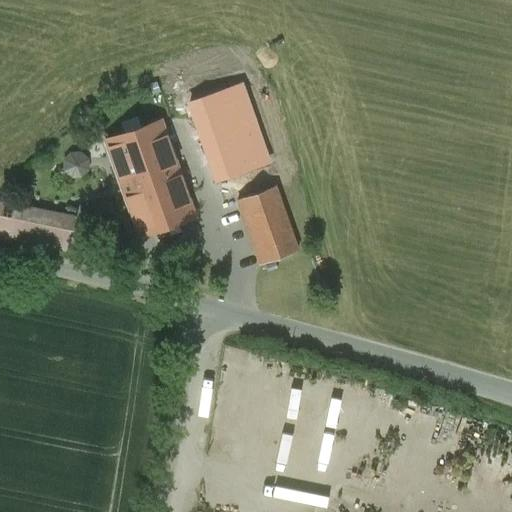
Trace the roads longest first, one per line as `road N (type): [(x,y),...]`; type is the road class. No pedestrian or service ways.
road 1 (unclassified): [(511,393),(191,307)]
road 2 (unclassified): [(160,511),(191,307)]
road 3 (unclassified): [(191,307),(0,266)]
